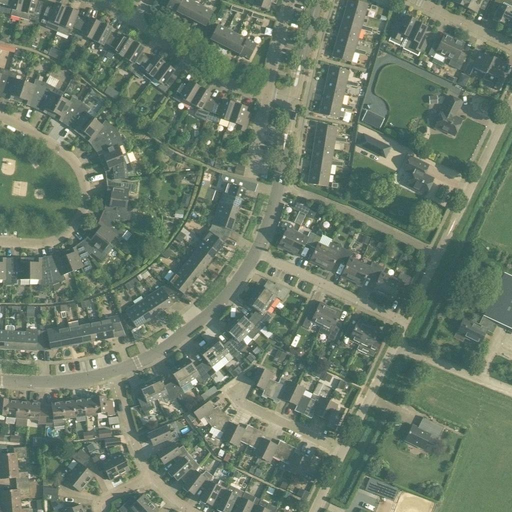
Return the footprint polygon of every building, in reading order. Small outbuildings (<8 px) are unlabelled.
[(2,0),(0,8),(0,12),(10,15),(10,16),(19,18),(24,0),(2,0)] [(37,22),(41,5),(36,4),(36,0),(24,0),(19,18),(29,21),(29,20),(37,22)] [(169,0),(166,7),(176,12),(181,0),(169,0)] [(193,2),(188,0),(181,0),(176,12),(185,17),(193,2)] [(268,11),(270,3),(275,5),(276,2),(270,0),(253,0),(252,6),(268,11)] [(347,0),(345,11),(364,17),(367,5),(351,0),(347,0)] [(478,8),(483,11),(488,0),(466,0),(463,7),(476,13),(478,8)] [(494,0),(492,6),(498,8),(492,20),(498,24),(499,23),(505,26),(511,10),(511,1),(508,0),(494,0)] [(203,7),(193,2),(185,17),(195,22),(203,7)] [(63,16),(66,8),(55,3),(52,10),(47,7),(41,23),(46,25),(45,27),(56,32),(63,16)] [(205,27),(212,12),(203,7),(195,22),(205,27)] [(66,8),(63,16),(56,32),(68,37),(69,35),(74,37),(81,22),(75,19),(78,13),(66,8)] [(361,28),(361,26),(364,17),(345,11),(341,22),(361,28)] [(408,38),(415,23),(416,22),(405,17),(401,24),(395,21),(388,36),(390,37),(389,41),(403,48),(407,39),(408,38)] [(86,24),(82,22),(81,22),(74,37),(81,41),(84,36),(92,40),(100,24),(90,18),(86,24)] [(365,32),(367,27),(361,26),(361,28),(341,22),(338,34),(357,40),(359,33),(365,35),(365,32)] [(420,39),(426,28),(415,23),(408,38),(407,39),(403,48),(403,49),(420,57),(427,42),(420,39)] [(98,48),(105,53),(106,53),(114,38),(108,35),(111,29),(100,24),(92,40),(100,44),(98,48)] [(220,45),(227,30),(217,25),(210,40),(220,45)] [(229,50),(237,35),(227,30),(220,45),(229,50)] [(0,34),(0,36),(0,40),(8,43),(9,36),(0,34)] [(357,40),(338,34),(335,45),(354,51),(355,49),(357,40)] [(239,54),(246,40),(237,35),(229,50),(239,54)] [(434,43),(428,55),(443,63),(454,40),(444,35),(439,45),(434,43)] [(111,60),(113,57),(115,53),(123,58),(133,42),(123,36),(119,42),(114,38),(106,53),(105,53),(103,56),(111,60)] [(246,40),(239,54),(249,60),(256,45),(246,40)] [(443,63),(459,70),(465,58),(458,55),(463,44),(454,40),(443,63)] [(133,42),(123,58),(131,63),(128,67),(135,72),(145,58),(140,55),(144,49),(133,42)] [(360,51),(355,49),(354,51),(335,45),(331,57),(351,63),(353,53),(359,55),(360,51)] [(463,73),(469,76),(472,68),(485,74),(492,59),(479,53),(475,62),(469,60),(463,73)] [(143,77),(143,76),(151,81),(153,79),(164,64),(154,56),(150,62),(145,58),(135,72),(143,77)] [(492,87),(494,88),(499,91),(506,76),(501,73),(505,64),(492,58),(492,59),(485,74),(483,79),(493,84),(492,87)] [(174,80),(170,77),(174,71),(164,64),(153,79),(160,84),(157,88),(164,93),(174,80)] [(326,79),(346,83),(346,82),(349,71),(329,67),(326,79)] [(0,97),(9,72),(0,69),(0,70),(0,97)] [(17,103),(24,83),(15,80),(17,75),(9,72),(0,97),(17,103)] [(464,88),(469,78),(460,74),(456,84),(464,88)] [(62,93),(55,89),(54,89),(58,81),(49,76),(45,84),(34,108),(50,117),(60,98),(62,93)] [(346,83),(326,79),(324,91),(343,95),(345,86),(351,87),(352,83),(346,82),(346,83)] [(34,108),(45,84),(35,81),(33,85),(24,83),(17,103),(34,108)] [(190,104),(200,88),(189,82),(186,87),(181,84),(172,99),(180,103),(182,99),(190,104)] [(107,87),(104,92),(115,98),(118,93),(107,87)] [(198,109),(194,115),(206,122),(207,120),(207,119),(214,103),(207,100),(210,94),(200,88),(190,104),(198,109)] [(343,95),(324,91),(321,102),(341,107),(341,105),(343,95)] [(162,105),(167,99),(162,95),(158,101),(162,105)] [(461,102),(449,97),(434,128),(441,131),(442,130),(453,135),(461,120),(454,117),(461,102)] [(66,125),(81,103),(71,98),(69,103),(60,98),(50,117),(66,125)] [(229,122),(235,104),(223,100),(221,107),(214,103),(207,119),(207,120),(218,123),(220,119),(229,122)] [(122,108),(128,112),(133,105),(128,101),(122,108)] [(346,110),(347,106),(341,105),(341,107),(321,102),(318,114),(338,119),(340,109),(346,110)] [(80,137),(94,120),(86,114),(89,110),(81,103),(66,125),(80,137)] [(250,116),(244,115),(246,108),(235,104),(229,122),(237,125),(236,129),(244,132),(250,116)] [(366,110),(361,121),(379,130),(384,119),(366,110)] [(94,120),(80,137),(94,148),(117,131),(111,127),(104,122),(101,126),(94,120)] [(335,140),(335,137),(337,127),(317,124),(315,137),(335,140)] [(137,126),(132,132),(137,136),(142,130),(137,126)] [(122,146),(119,138),(117,131),(94,148),(101,164),(121,156),(126,154),(122,146)] [(340,143),(341,138),(335,137),(335,140),(315,137),(313,148),(333,151),(334,142),(340,143)] [(160,152),(170,158),(173,154),(163,147),(160,152)] [(331,163),(331,161),(333,151),(313,148),(311,160),(331,163)] [(108,181),(120,180),(119,177),(133,172),(129,163),(126,154),(121,156),(101,164),(108,181)] [(425,194),(432,179),(421,173),(425,164),(410,157),(405,167),(414,171),(407,186),(425,194)] [(215,161),(209,158),(206,164),(213,167),(215,161)] [(331,161),(331,163),(311,160),(309,172),(329,175),(331,165),(336,166),(337,162),(331,161)] [(236,164),(234,172),(242,175),(244,166),(236,164)] [(309,172),(307,184),(327,187),(329,175),(309,172)] [(245,190),(247,184),(222,175),(221,178),(223,182),(226,183),(222,194),(241,200),(245,190)] [(105,199),(126,202),(128,193),(133,193),(134,185),(120,183),(120,180),(108,181),(105,199)] [(199,192),(198,196),(204,198),(203,199),(210,201),(211,199),(208,197),(207,196),(208,192),(206,192),(207,188),(201,186),(199,192)] [(219,204),(238,210),(241,200),(222,194),(219,204)] [(103,217),(114,221),(115,219),(129,221),(130,212),(125,211),(126,202),(105,199),(103,217)] [(296,203),(293,209),(306,215),(306,214),(308,210),(308,211),(309,209),(296,203)] [(215,214),(234,221),(238,210),(219,204),(215,214)] [(217,232),(228,238),(230,231),(234,221),(215,214),(212,224),(218,227),(217,232)] [(114,221),(103,217),(92,231),(108,244),(109,244),(114,237),(118,240),(124,233),(113,224),(114,221)] [(278,231),(284,234),(278,246),(288,251),(297,233),(291,230),(293,228),(292,225),(285,222),(283,223),(282,223),(278,231)] [(80,245),(88,255),(90,253),(101,262),(107,255),(108,256),(115,249),(109,244),(108,244),(92,231),(80,245)] [(203,241),(217,252),(224,244),(228,238),(217,232),(213,236),(208,231),(201,240),(203,242),(203,241)] [(322,235),(317,232),(315,235),(310,246),(315,249),(309,261),(320,266),(328,248),(319,243),(322,235)] [(310,246),(315,235),(309,233),(307,237),(297,233),(288,251),(298,256),(304,244),(310,246)] [(370,239),(364,237),(361,244),(367,246),(370,239)] [(196,250),(210,261),(217,252),(203,241),(203,242),(196,250)] [(341,261),(346,250),(341,248),(339,244),(336,245),(331,243),(328,248),(320,266),(330,271),(336,259),(341,261)] [(64,252),(72,271),(80,268),(82,273),(91,269),(85,256),(88,255),(80,245),(64,252)] [(189,258),(203,269),(210,261),(196,250),(189,258)] [(346,280),(346,279),(351,281),(360,263),(350,258),(352,253),(346,250),(341,261),(347,264),(340,277),(346,280)] [(72,271),(64,252),(47,258),(53,289),(54,292),(58,290),(60,287),(58,282),(65,280),(63,275),(72,271)] [(11,285),(11,258),(0,258),(0,279),(3,280),(3,285),(11,285)] [(29,280),(29,258),(11,258),(11,285),(20,285),(20,280),(29,280)] [(29,258),(29,280),(39,280),(39,285),(48,285),(48,289),(53,289),(47,258),(29,258)] [(183,267),(197,278),(203,269),(189,258),(183,267)] [(356,284),(361,287),(367,274),(373,276),(378,265),(377,265),(372,262),(370,267),(360,263),(351,281),(356,284)] [(377,294),(382,296),(391,278),(381,273),(384,268),(383,268),(384,266),(378,263),(377,265),(378,265),(373,276),(378,279),(372,292),(377,294)] [(176,275),(190,286),(197,278),(183,267),(176,275)] [(387,299),(392,302),(399,288),(404,291),(410,278),(400,273),(396,280),(391,278),(382,296),(387,298),(387,299)] [(511,276),(504,273),(478,326),(464,319),(456,334),(479,345),(486,331),(493,334),(497,323),(511,330),(511,276)] [(170,291),(178,301),(183,295),(190,286),(176,275),(174,274),(167,283),(173,287),(170,291)] [(134,286),(131,281),(124,285),(127,291),(134,286)] [(290,291),(277,284),(271,293),(260,286),(254,295),(270,307),(276,298),(282,302),(290,291)] [(152,294),(163,311),(172,305),(178,301),(170,291),(166,294),(162,288),(152,294)] [(143,300),(154,317),(163,311),(152,294),(143,300)] [(271,317),(266,311),(270,307),(254,295),(247,304),(258,312),(254,317),(264,326),(271,317)] [(134,306),(145,323),(154,317),(143,300),(134,306)] [(307,330),(311,323),(320,328),(330,308),(319,303),(313,317),(307,314),(301,327),(307,330)] [(130,332),(136,329),(145,323),(134,306),(125,312),(126,313),(120,317),(130,332)] [(327,338),(333,341),(339,329),(333,327),(340,313),(330,308),(320,328),(318,332),(328,337),(327,338)] [(249,322),(247,321),(239,313),(232,321),(246,335),(254,327),(259,332),(264,326),(254,317),(249,322)] [(103,340),(120,336),(124,335),(117,317),(99,320),(100,323),(100,322),(103,340)] [(252,340),(246,335),(232,321),(224,330),(234,338),(229,343),(239,354),(244,348),(252,340)] [(349,341),(358,346),(368,326),(357,321),(351,335),(345,332),(340,345),(345,347),(346,345),(347,345),(349,341)] [(89,325),(93,342),(103,340),(100,322),(100,323),(89,325)] [(79,327),(82,344),(93,342),(89,325),(79,327)] [(5,327),(4,332),(3,349),(14,350),(15,332),(14,332),(14,328),(12,326),(6,326),(5,327)] [(356,349),(372,357),(377,347),(371,345),(378,331),(368,326),(358,346),(356,349)] [(68,329),(71,346),(82,344),(79,327),(68,329)] [(46,331),(47,338),(42,339),(43,351),(50,350),(61,348),(57,331),(58,331),(57,328),(46,331)] [(57,331),(61,348),(71,346),(68,329),(58,331),(57,331)] [(36,338),(37,331),(25,331),(25,333),(26,333),(24,350),(43,351),(42,339),(36,338)] [(26,333),(25,333),(15,332),(14,350),(24,350),(26,333)] [(229,362),(232,359),(234,357),(239,354),(229,343),(224,348),(215,338),(207,345),(219,360),(224,357),(229,362)] [(215,373),(211,367),(219,360),(207,345),(198,352),(206,362),(201,366),(209,378),(210,377),(212,379),(216,376),(215,373)] [(281,365),(287,355),(278,351),(273,361),(281,365)] [(242,358),(239,354),(234,357),(238,362),(242,358)] [(250,365),(255,359),(250,354),(244,360),(250,365)] [(316,362),(324,366),(326,361),(319,357),(316,362)] [(200,384),(202,382),(209,378),(201,366),(195,370),(188,359),(179,365),(189,382),(195,379),(200,384)] [(301,361),(298,368),(303,370),(306,364),(301,361)] [(169,371),(176,382),(170,385),(177,398),(184,394),(180,388),(189,382),(179,365),(169,371)] [(240,365),(231,372),(235,377),(244,370),(240,365)] [(270,399),(277,383),(270,379),(272,374),(264,369),(256,386),(264,390),(261,395),(270,399)] [(313,376),(319,379),(322,372),(316,369),(313,376)] [(325,373),(322,380),(329,383),(332,376),(325,373)] [(165,403),(169,401),(177,398),(170,385),(164,388),(159,377),(149,381),(157,399),(162,397),(165,403)] [(341,380),(337,387),(344,391),(347,383),(341,380)] [(154,409),(151,402),(157,399),(149,381),(138,386),(144,398),(137,400),(143,413),(154,409)] [(288,402),(296,385),(288,381),(285,387),(277,383),(270,399),(278,403),(280,398),(288,402)] [(302,415),(310,399),(302,395),(305,389),(296,385),(288,402),(296,406),(294,411),(302,415)] [(217,391),(213,386),(200,396),(203,401),(217,391)] [(96,414),(106,413),(107,417),(113,416),(111,401),(105,402),(105,396),(93,398),(93,399),(94,399),(96,414)] [(321,418),(329,401),(320,397),(318,403),(310,399),(302,415),(311,419),(313,414),(321,418)] [(83,400),(85,417),(96,416),(96,414),(94,399),(93,399),(83,400)] [(72,401),(74,418),(85,417),(83,400),(72,401)] [(7,401),(5,416),(5,418),(16,419),(18,402),(7,401)] [(62,403),(64,419),(74,418),(72,401),(62,403)] [(329,401),(321,418),(328,422),(326,426),(335,430),(343,415),(334,411),(337,405),(329,401)] [(27,420),(28,403),(18,402),(16,419),(15,427),(26,427),(27,420)] [(211,428),(223,414),(217,406),(213,409),(208,402),(193,413),(198,421),(203,417),(211,428)] [(27,420),(37,421),(37,425),(45,425),(45,409),(39,409),(40,404),(28,403),(27,420)] [(64,419),(62,403),(51,404),(51,409),(45,409),(45,425),(53,425),(53,427),(64,426),(64,419)] [(187,416),(191,422),(195,419),(191,413),(187,416)] [(228,443),(237,426),(229,422),(231,418),(223,414),(211,428),(223,433),(220,439),(228,443)] [(423,449),(427,441),(430,442),(429,443),(435,446),(443,428),(422,418),(418,426),(421,427),(419,430),(412,426),(405,441),(423,449)] [(247,445),(255,429),(247,425),(245,430),(237,426),(228,443),(237,447),(240,441),(247,445)] [(163,441),(166,448),(173,443),(178,440),(175,431),(169,434),(166,427),(147,435),(152,446),(163,441)] [(261,459),(269,442),(261,438),(263,433),(255,429),(247,445),(255,449),(252,455),(261,459)] [(52,438),(45,439),(46,446),(53,446),(52,438)] [(280,461),(288,445),(279,441),(277,446),(269,442),(261,459),(269,463),(272,457),(280,461)] [(173,458),(177,464),(183,458),(188,454),(183,446),(177,450),(173,443),(166,448),(156,454),(163,464),(173,458)] [(293,474),(301,457),(294,454),(296,449),(288,445),(280,461),(288,465),(285,470),(293,474)] [(0,467),(17,466),(16,459),(26,458),(25,447),(13,448),(13,454),(0,455),(0,467)] [(71,458),(78,463),(71,472),(87,484),(94,476),(82,466),(86,461),(75,453),(71,458)] [(110,458),(120,476),(129,471),(120,453),(110,458)] [(185,473),(190,478),(195,471),(195,472),(199,466),(193,460),(188,454),(183,458),(177,464),(168,472),(176,481),(185,473)] [(120,476),(110,458),(101,463),(97,455),(91,458),(97,470),(103,468),(110,481),(120,476)] [(313,477),(320,461),(312,457),(309,461),(301,457),(293,474),(302,478),(304,473),(313,477)] [(17,466),(0,467),(0,479),(15,479),(16,484),(28,483),(27,472),(17,473),(17,466)] [(262,472),(256,470),(253,475),(259,478),(262,472)] [(199,485),(205,490),(209,482),(212,477),(205,471),(201,476),(195,472),(195,471),(190,478),(183,487),(192,495),(199,485)] [(87,484),(71,472),(64,480),(80,493),(87,484)] [(393,502),(398,489),(368,478),(364,488),(371,490),(370,493),(393,502)] [(217,493),(222,495),(225,491),(228,485),(219,480),(216,486),(209,482),(205,490),(200,500),(211,505),(217,493)] [(283,482),(280,488),(285,491),(289,484),(283,482)] [(0,503),(20,502),(19,495),(29,494),(28,483),(16,484),(16,490),(1,492),(1,499),(0,498),(0,503)] [(227,511),(233,501),(239,503),(241,498),(242,498),(244,493),(235,488),(228,485),(225,491),(222,495),(216,508),(224,511),(227,511)] [(58,489),(42,487),(43,493),(57,495),(58,489)] [(309,494),(300,490),(297,496),(305,501),(309,494)] [(43,500),(56,502),(57,495),(43,493),(43,500)] [(247,511),(249,509),(255,511),(258,506),(261,500),(244,493),(242,498),(241,498),(239,503),(234,511),(247,511)] [(128,501),(118,510),(119,511),(124,511),(128,509),(131,511),(140,511),(151,503),(143,495),(132,505),(128,501)] [(274,511),(277,508),(261,500),(258,506),(255,511),(254,511),(274,511)] [(20,502),(0,503),(0,508),(2,509),(2,511),(30,511),(30,509),(20,509),(20,502)] [(157,511),(158,511),(151,503),(140,511),(157,511)]
